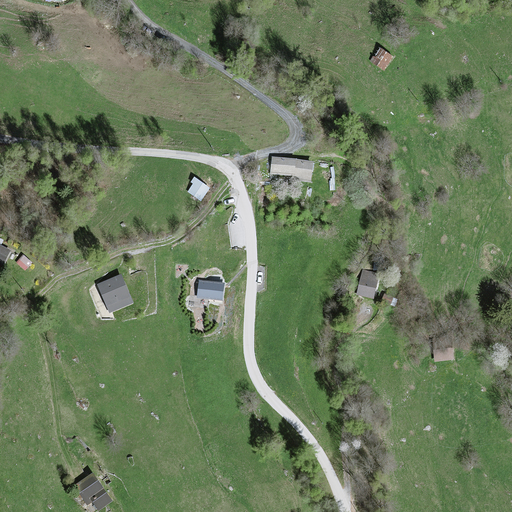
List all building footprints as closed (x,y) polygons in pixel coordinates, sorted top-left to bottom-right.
[(391,59),(375,49),(367,62),(383,72),(391,59)] [(306,164),(264,157),(262,175),(303,181),(306,164)] [(204,189),(192,180),(181,196),(193,204),(204,189)] [(25,268),(32,260),(24,253),(18,261),(25,268)] [(373,275),(356,271),(350,297),(367,301),(373,275)] [(127,304),(115,276),(91,286),(104,314),(127,304)] [(197,296),(224,298),(225,282),(199,279),(197,296)] [(95,511),(106,504),(84,477),(70,489),(88,511),(95,511)]
